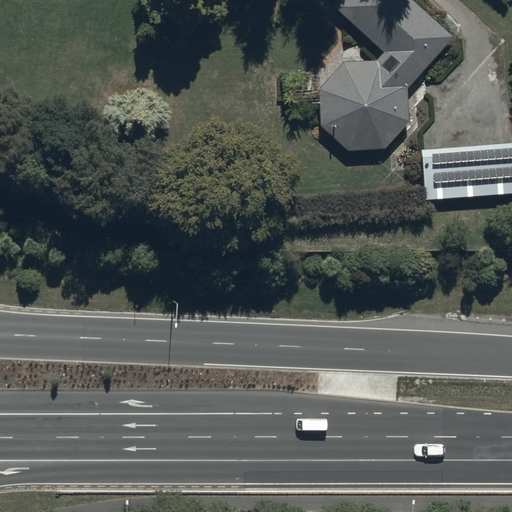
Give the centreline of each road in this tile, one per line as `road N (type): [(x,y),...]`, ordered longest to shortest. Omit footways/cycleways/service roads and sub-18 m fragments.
road 1 (trunk): [(0,336),(511,357)]
road 2 (trunk): [(511,471),(0,474)]
road 3 (trunk): [(511,439),(0,436)]
